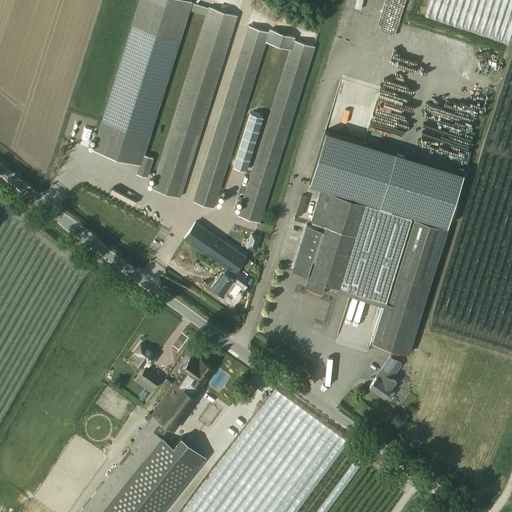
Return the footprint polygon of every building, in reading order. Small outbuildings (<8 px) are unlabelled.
[(187,0),(140,0),(93,149),(139,164),(191,1),(187,0)] [(179,196),(235,15),(207,7),(151,188),(179,196)] [(214,207),(269,33),(247,26),(193,201),(214,207)] [(269,33),(266,41),(290,49),(292,40),(293,40),(294,37),(269,29),(268,33),(269,33)] [(290,49),(238,215),(260,222),(315,46),(293,40),(292,40),(290,49)] [(248,170),(263,115),(248,111),(233,165),(248,170)] [(391,211),(391,208),(447,225),(452,207),(457,208),(460,197),(456,196),(463,173),(325,130),(309,183),(380,204),(379,207),(321,189),(311,221),(325,225),(315,259),(312,258),(321,229),(307,225),(293,269),(294,271),(302,274),(305,273),(310,274),(307,283),(309,286),(334,293),(336,292),(338,285),(386,300),(373,342),(408,353),(437,259),(441,260),(444,249),(440,248),(447,228),(391,211)] [(136,174),(147,177),(153,157),(142,154),(136,174)] [(246,256),(195,221),(183,238),(234,274),(246,256)] [(252,234),(248,247),(255,250),(259,236),(252,234)] [(223,295),(233,280),(221,271),(211,286),(223,295)] [(146,360),(151,364),(157,355),(140,343),(134,352),(138,355),(135,360),(143,365),(146,360)] [(369,386),(372,388),(372,389),(372,390),(373,391),(374,391),(375,391),(384,397),(384,396),(389,400),(395,392),(390,388),(395,381),(391,378),(401,364),(390,356),(376,375),(377,376),(369,386)] [(200,387),(213,369),(201,360),(198,364),(190,358),(181,370),(182,371),(151,414),(174,431),(198,397),(190,392),(197,384),(200,387)] [(135,381),(151,392),(162,377),(146,366),(135,381)] [(173,446),(146,424),(128,449),(129,450),(79,511),(161,511),(198,466),(173,446)] [(198,466),(206,457),(180,436),(173,446),(198,466)] [(85,490),(91,495),(107,474),(101,470),(85,490)]
